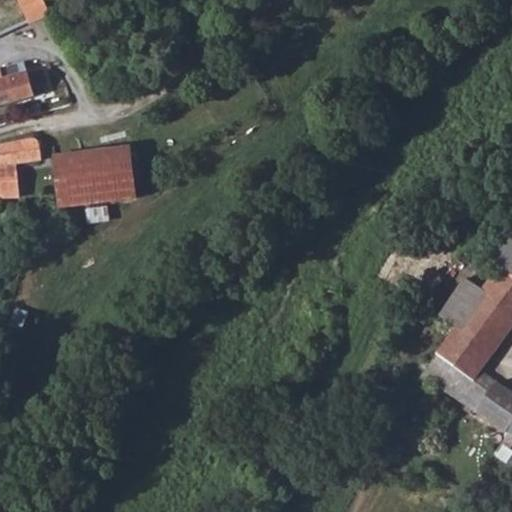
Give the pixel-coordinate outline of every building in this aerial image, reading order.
[(18,0),(29,23),(50,13),(43,0),(18,0)] [(3,69),(6,80),(22,75),(19,65),(3,69)] [(0,107),(37,97),(30,73),(22,75),(6,80),(3,69),(0,70),(0,107)] [(33,141),(1,149),(2,165),(33,162),(34,156),(39,155),(42,151),(42,148),(39,146),(33,144),(33,141)] [(59,159),(57,165),(63,207),(136,200),(131,151),(59,159)] [(0,188),(12,188),(12,170),(0,169),(0,188)] [(511,236),(498,256),(504,261),(511,266),(511,236)] [(511,389),(480,368),(511,325),(511,266),(504,261),(484,289),(462,276),(438,308),(454,319),(419,369),(511,431),(511,389)] [(353,374),(353,395),(366,396),(366,375),(353,374)]
